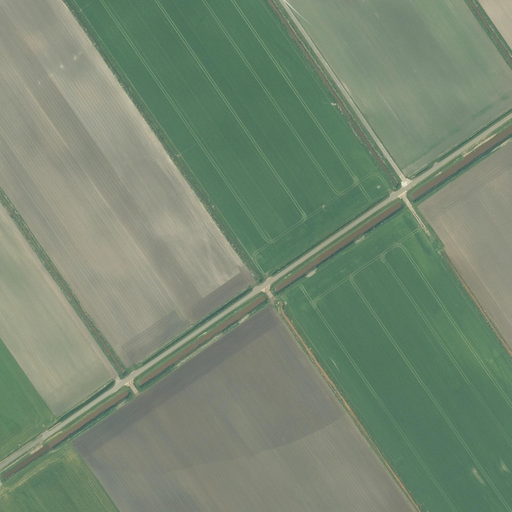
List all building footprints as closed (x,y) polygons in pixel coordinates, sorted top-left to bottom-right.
[(273,289),(276,292),(285,286),(282,282),(273,289)] [(254,302),(257,306),(266,299),(262,295),(254,302)] [(153,372),(137,382),(139,386),(156,375),(153,372)] [(118,396),(119,399),(128,393),(126,390),(118,396)] [(4,480),(26,466),(23,462),(1,475),(4,480)]
